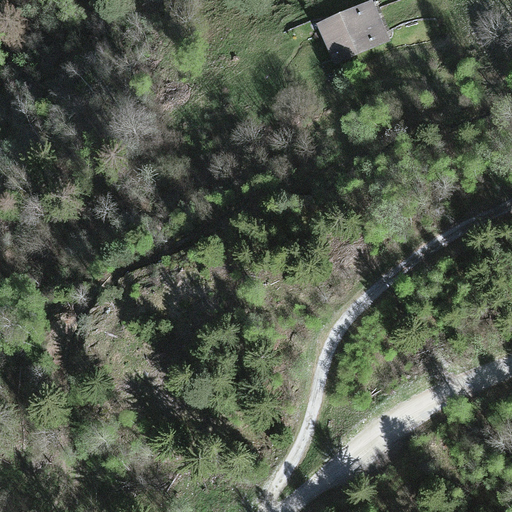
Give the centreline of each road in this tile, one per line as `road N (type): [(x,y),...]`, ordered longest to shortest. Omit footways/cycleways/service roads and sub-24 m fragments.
road 1 (track): [(267,511),(341,337),(390,283),(511,209)]
road 2 (track): [(511,368),(437,397),(285,511)]
